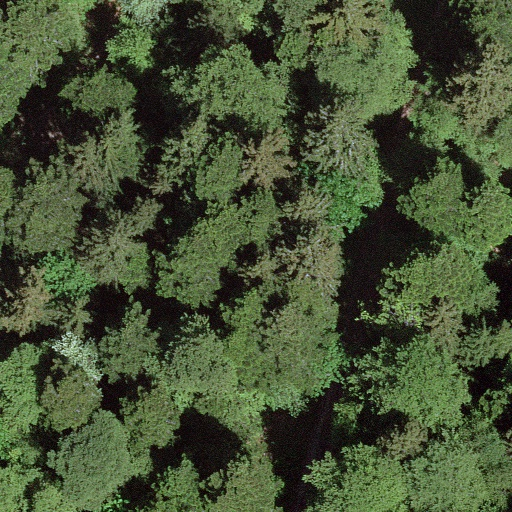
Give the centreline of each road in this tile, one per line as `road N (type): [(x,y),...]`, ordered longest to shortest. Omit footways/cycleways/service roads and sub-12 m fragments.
road 1 (track): [(300,511),(441,0)]
road 2 (track): [(149,0),(0,171)]
